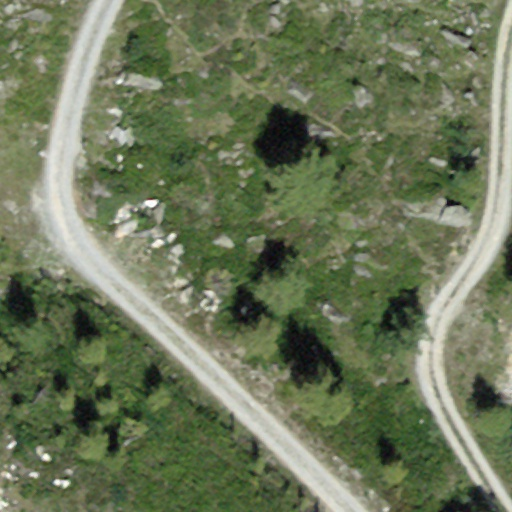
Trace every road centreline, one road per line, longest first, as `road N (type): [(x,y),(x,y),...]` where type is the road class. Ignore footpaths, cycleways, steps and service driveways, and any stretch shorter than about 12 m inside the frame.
road 1 (track): [(116,0),(62,167),(62,214),(77,252),(349,511)]
road 2 (track): [(511,88),(491,257),(429,339),(432,388),(458,442),(508,511)]
